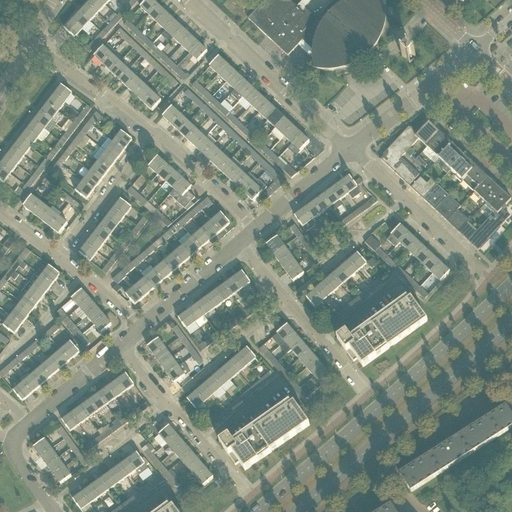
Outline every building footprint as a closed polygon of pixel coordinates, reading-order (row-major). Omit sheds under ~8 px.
[(98,0),(92,0),(88,4),(98,14),(105,6),(98,0)] [(132,0),(126,7),(129,11),(136,4),(132,0)] [(147,0),(140,8),(149,16),(158,6),(151,0),(147,0)] [(314,52),(315,52),(315,47),(316,43),(317,39),(318,35),(320,31),(322,27),(316,23),(318,21),(308,11),(305,15),(288,0),(266,0),(248,19),(288,56),(303,41),(314,52)] [(315,47),(315,52),(315,57),(316,63),(317,68),(318,70),(322,70),(326,71),(330,71),(335,70),(337,77),(344,73),(350,72),(357,71),(355,64),(359,62),(363,60),(366,57),(370,53),(373,49),(376,46),(378,42),(379,38),(386,40),(386,36),(386,31),(387,27),(389,23),(390,20),(383,18),(383,14),(383,10),(382,5),(381,1),(375,0),(371,0),(367,0),(364,0),(363,0),(341,0),(337,2),(333,5),(329,7),(326,10),(323,14),(320,17),(318,21),(316,23),(322,27),(320,31),(318,35),(317,39),(316,43),(315,47)] [(88,4),(80,13),(90,22),(98,14),(88,4)] [(149,16),(157,24),(166,14),(158,6),(149,16)] [(123,10),(117,17),(120,20),(127,13),(123,10)] [(80,13),(73,21),(82,30),(90,22),(80,13)] [(157,24),(165,31),(174,21),(166,14),(157,24)] [(117,17),(109,24),(113,28),(120,20),(117,17)] [(82,30),(73,21),(65,29),(75,38),(82,30)] [(124,25),(133,33),(136,29),(128,21),(124,25)] [(165,31),(173,39),(182,29),(174,21),(165,31)] [(108,26),(101,33),(105,36),(112,29),(108,26)] [(120,29),(116,33),(123,39),(126,35),(120,29)] [(173,39),(182,47),(191,37),(182,29),(173,39)] [(138,31),(135,35),(141,41),(145,37),(138,31)] [(101,33),(96,39),(99,42),(105,36),(101,33)] [(145,37),(141,41),(147,46),(150,42),(145,37)] [(182,47),(190,54),(199,44),(191,37),(182,47)] [(129,39),(126,42),(132,49),(136,45),(129,39)] [(92,43),(86,49),(90,53),(96,46),(92,43)] [(149,48),(157,56),(161,52),(153,44),(149,48)] [(199,44),(190,54),(185,59),(189,62),(193,57),(198,62),(208,52),(199,44)] [(136,45),(132,49),(139,55),(142,51),(136,45)] [(94,57),(102,65),(111,55),(103,47),(94,57)] [(393,65),(413,61),(411,49),(391,52),(393,65)] [(157,56),(166,64),(169,60),(161,52),(157,56)] [(146,54),(143,58),(149,64),(153,60),(146,54)] [(102,65),(110,73),(120,63),(111,55),(102,65)] [(210,67),(218,75),(227,65),(219,58),(210,67)] [(153,60),(149,64),(155,70),(159,66),(153,60)] [(166,64),(174,71),(177,67),(169,60),(166,64)] [(110,73),(119,80),(128,70),(120,63),(110,73)] [(227,65),(218,75),(226,83),(235,73),(227,65)] [(177,67),(174,71),(176,73),(178,75),(183,80),(184,81),(188,77),(189,76),(187,74),(186,75),(177,67)] [(119,80),(127,88),(136,78),(128,70),(119,80)] [(162,70),(159,74),(165,80),(169,76),(162,70)] [(226,83),(221,88),(230,96),(231,95),(244,81),(235,73),(226,83)] [(127,88),(135,95),(144,86),(136,78),(127,88)] [(171,78),(168,82),(174,88),(178,84),(173,80),(171,78)] [(244,81),(231,95),(239,102),(242,98),(252,88),(244,81)] [(196,82),(193,86),(199,92),(202,88),(196,82)] [(61,86),(54,95),(65,103),(72,94),(61,86)] [(135,95),(143,103),(152,93),(144,86),(135,95)] [(252,88),(242,98),(251,106),(260,96),(252,88)] [(188,91),(185,94),(191,100),(195,97),(188,91)] [(206,91),(202,95),(203,95),(204,97),(209,101),(212,97),(206,91)] [(152,93),(143,103),(152,112),(161,102),(152,93)] [(54,95),(48,104),(58,112),(65,103),(54,95)] [(251,106),(259,113),(268,104),(260,96),(251,106)] [(212,97),(209,101),(215,107),(218,103),(212,97)] [(197,99),(194,103),(201,109),(204,106),(197,99)] [(48,104),(41,113),(51,121),(56,125),(63,116),(58,112),(48,104)] [(259,113),(267,121),(276,111),(268,104),(259,113)] [(217,109),(225,116),(228,112),(220,105),(217,109)] [(87,106),(82,113),(86,116),(91,109),(87,106)] [(204,106),(201,109),(207,116),(211,112),(204,106)] [(163,117),(171,125),(180,115),(172,108),(163,117)] [(267,121),(275,129),(285,119),(276,111),(267,121)] [(228,112),(225,116),(232,122),(235,119),(228,112)] [(41,113),(34,122),(44,130),(51,121),(41,113)] [(96,113),(88,122),(92,126),(100,116),(96,113)] [(171,125),(179,132),(188,123),(180,115),(171,125)] [(214,115),(210,119),(217,125),(221,121),(214,115)] [(78,117),(73,124),(77,127),(81,122),(82,120),(78,117)] [(275,129),(284,137),(293,127),(285,119),(275,129)] [(233,124),(242,132),(245,128),(237,120),(233,124)] [(221,121),(217,125),(224,131),(228,128),(221,121)] [(34,122),(27,131),(38,139),(43,143),(50,134),(44,130),(34,122)] [(410,127),(380,159),(400,177),(409,167),(410,166),(401,158),(404,154),(418,139),(427,148),(441,133),(429,122),(426,125),(424,123),(422,126),(419,123),(413,130),(410,127)] [(179,132),(187,140),(196,130),(188,123),(179,132)] [(73,124),(66,133),(70,136),(77,127),(73,124)] [(87,124),(81,132),(85,136),(91,127),(87,124)] [(284,137),(292,145),(301,135),(293,127),(284,137)] [(245,128),(242,132),(246,136),(247,137),(248,138),(252,134),(245,128)] [(187,140),(196,148),(205,138),(196,130),(187,140)] [(231,130),(227,134),(233,140),(237,136),(231,130)] [(27,131),(20,140),(31,148),(38,139),(27,131)] [(121,132),(114,142),(124,150),(132,140),(121,132)] [(427,148),(439,159),(453,145),(441,133),(427,148)] [(79,134),(73,143),(77,146),(83,138),(79,134)] [(64,135),(59,141),(64,145),(68,138),(64,135)] [(301,135),(292,145),(288,149),(296,157),(309,142),(301,135)] [(237,136),(233,140),(240,147),(244,143),(237,136)] [(255,137),(252,141),(258,147),(262,144),(255,137)] [(205,138),(196,148),(204,156),(213,146),(209,142),(205,138)] [(20,140),(13,149),(24,157),(31,148),(20,140)] [(59,141),(54,148),(59,151),(60,150),(64,145),(59,141)] [(114,142),(106,152),(117,160),(124,150),(114,142)] [(71,144),(66,152),(70,155),(76,148),(71,144)] [(242,148),(250,156),(254,152),(245,144),(242,148)] [(262,144),(258,147),(265,154),(268,150),(262,144)] [(447,174),(450,170),(464,156),(453,145),(439,159),(445,164),(441,168),(447,174)] [(204,156),(212,163),(221,153),(213,146),(204,156)] [(100,148),(93,158),(98,162),(109,170),(117,160),(106,152),(100,148)] [(13,149),(6,158),(17,166),(24,157),(13,149)] [(410,149),(406,153),(411,158),(415,154),(410,149)] [(66,152),(60,160),(64,163),(70,155),(66,152)] [(254,152),(250,156),(257,162),(260,158),(254,152)] [(51,153),(46,159),(50,163),(53,158),(54,157),(55,156),(51,153)] [(212,163),(220,171),(229,161),(221,153),(212,163)] [(271,153),(268,156),(275,163),(278,159),(271,153)] [(462,181),(476,167),(464,156),(450,170),(456,175),(454,177),(460,182),(462,181)] [(149,167),(157,175),(166,165),(158,157),(149,167)] [(6,158),(0,166),(10,175),(17,166),(6,158)] [(46,159),(40,166),(45,170),(47,167),(50,163),(46,159)] [(258,163),(266,171),(270,167),(262,159),(258,163)] [(220,171),(229,179),(238,169),(229,161),(220,171)] [(98,162),(91,172),(102,180),(109,170),(98,162)] [(57,164),(50,172),(54,176),(61,167),(57,164)] [(157,175),(166,182),(175,172),(166,165),(157,175)] [(287,165),(283,170),(292,179),(297,174),(287,165)] [(10,175),(0,166),(0,181),(3,184),(10,175)] [(267,171),(264,174),(272,181),(273,180),(275,182),(281,188),(283,186),(287,183),(270,167),(266,171),(267,171)] [(410,167),(400,177),(409,186),(419,175),(410,167)] [(462,181),(474,192),(488,178),(476,167),(462,181)] [(229,179),(237,186),(246,176),(238,169),(229,179)] [(37,170),(32,177),(36,180),(42,174),(37,170)] [(91,172),(83,181),(94,190),(102,180),(91,172)] [(166,182),(174,189),(183,179),(175,172),(166,182)] [(237,186),(245,194),(257,181),(249,173),(246,176),(237,186)] [(32,177),(27,184),(31,187),(36,180),(32,177)] [(349,177),(340,184),(348,195),(352,200),(361,193),(357,187),(354,183),(349,177)] [(420,178),(411,188),(423,199),(437,185),(431,180),(427,184),(420,178)] [(482,207),(486,203),(499,189),(488,178),(474,192),(481,199),(477,203),(482,207)] [(45,179),(42,183),(51,190),(54,186),(45,179)] [(169,195),(186,211),(187,210),(194,204),(191,202),(194,198),(187,192),(188,191),(191,187),(183,179),(174,189),(174,190),(169,195)] [(360,179),(354,183),(357,187),(363,182),(360,179)] [(257,181),(245,194),(253,202),(267,188),(259,180),(258,181),(257,181)] [(94,190),(83,181),(75,192),(86,200),(94,190)] [(275,182),(266,191),(271,196),(281,188),(275,182)] [(340,184),(331,190),(339,201),(348,195),(340,184)] [(423,199),(435,210),(448,196),(437,185),(423,199)] [(29,189),(25,186),(18,195),(22,199),(29,189)] [(51,190),(60,197),(63,193),(54,186),(51,190)] [(127,192),(135,199),(139,195),(131,188),(127,192)] [(468,222),(458,232),(478,251),(510,217),(502,209),(511,200),(499,189),(486,203),(482,207),(480,209),(489,218),(477,231),(468,222)] [(331,190),(322,197),(330,208),(333,212),(342,206),(339,201),(331,190)] [(63,193),(60,197),(66,202),(69,198),(69,197),(67,196),(63,193)] [(23,207),(32,214),(41,203),(32,196),(23,207)] [(435,210),(444,218),(455,207),(452,204),(454,201),(448,196),(435,210)] [(141,197),(138,201),(144,207),(147,203),(141,197)] [(322,197),(313,204),(321,214),(330,208),(322,197)] [(208,198),(198,206),(202,210),(206,207),(208,209),(213,204),(211,202),(208,198)] [(121,200),(114,209),(125,217),(131,208),(121,200)] [(74,201),(71,205),(78,211),(81,207),(74,201)] [(458,210),(460,207),(454,201),(452,204),(455,207),(444,218),(447,221),(458,210)] [(32,214),(41,221),(50,210),(41,203),(32,214)] [(144,207),(152,214),(155,210),(147,203),(144,207)] [(368,203),(359,209),(362,214),(371,207),(368,203)] [(313,204),(304,210),(311,221),(312,221),(317,217),(321,214),(313,204)] [(198,206),(189,214),(192,218),(202,210),(198,206)] [(114,209),(107,218),(117,226),(125,217),(114,209)] [(41,221),(50,227),(58,217),(50,210),(41,221)] [(155,210),(152,214),(161,222),(164,218),(155,210)] [(311,221),(304,210),(295,217),(306,232),(315,226),(311,221)] [(447,221),(458,232),(468,222),(469,221),(458,210),(447,221)] [(357,211),(350,216),(353,220),(360,215),(357,211)] [(58,217),(50,227),(59,234),(70,220),(62,214),(59,217),(58,217)] [(183,219),(186,223),(192,218),(189,214),(183,219)] [(221,214),(212,222),(220,232),(230,224),(221,214)] [(350,216),(343,221),(346,225),(353,220),(350,216)] [(107,218),(100,227),(111,235),(117,226),(107,218)] [(144,218),(137,227),(141,230),(148,221),(144,218)] [(212,222),(202,230),(211,240),(220,232),(212,222)] [(339,224),(331,229),(335,234),(342,228),(339,224)] [(176,225),(170,230),(174,234),(179,229),(176,225)] [(290,229),(297,238),(301,235),(294,226),(290,229)] [(400,243),(409,234),(401,226),(387,240),(395,248),(400,243)] [(100,227),(93,236),(104,244),(111,235),(100,227)] [(135,229),(130,236),(134,239),(139,232),(135,229)] [(331,229),(322,236),(325,240),(335,234),(331,229)] [(170,230),(160,239),(164,243),(174,234),(170,230)] [(202,230),(193,238),(201,248),(211,240),(202,230)] [(188,234),(179,242),(183,247),(184,246),(193,256),(201,248),(193,238),(192,239),(188,234)] [(400,243),(408,251),(417,241),(409,234),(400,243)] [(93,236),(86,245),(97,253),(104,244),(93,236)] [(325,240),(322,236),(313,242),(316,247),(325,240)] [(10,237),(3,246),(4,247),(8,250),(15,241),(11,238),(10,237)] [(303,237),(299,240),(303,247),(307,244),(303,237)] [(371,237),(365,244),(381,259),(385,255),(379,249),(381,246),(371,237)] [(267,245),(273,255),(284,247),(278,238),(267,245)] [(160,239),(151,247),(154,251),(164,243),(160,239)] [(408,251),(416,259),(425,249),(417,241),(408,251)] [(303,247),(310,256),(314,252),(307,244),(303,247)] [(97,253),(86,245),(79,253),(90,262),(97,253)] [(184,246),(174,255),(182,265),(193,256),(184,246)] [(121,247),(116,253),(120,257),(125,251),(121,247)] [(151,247),(141,255),(145,259),(154,251),(151,247)] [(273,255),(280,264),(291,256),(284,247),(273,255)] [(26,249),(20,257),(24,260),(30,253),(26,249)] [(416,259),(424,267),(434,257),(425,249),(416,259)] [(116,253),(109,262),(113,266),(120,257),(116,253)] [(358,254),(349,262),(358,272),(367,264),(358,254)] [(141,255),(132,263),(135,267),(145,259),(141,255)] [(174,255),(164,263),(173,273),(182,265),(174,255)] [(316,255),(312,258),(316,265),(321,262),(316,255)] [(291,256),(280,264),(286,272),(297,265),(291,256)] [(424,267),(433,274),(442,264),(434,257),(424,267)] [(18,259),(11,269),(15,272),(19,267),(23,262),(18,259)] [(389,259),(385,263),(391,268),(395,264),(389,259)] [(113,266),(109,262),(102,271),(106,274),(113,266)] [(349,262),(341,269),(349,279),(358,272),(349,262)] [(132,263),(122,271),(125,275),(135,267),(132,263)] [(164,263),(155,271),(163,281),(173,273),(164,263)] [(395,264),(391,268),(397,274),(401,270),(395,264)] [(442,264),(433,274),(441,282),(450,272),(442,264)] [(297,265),(286,272),(293,282),(304,274),(297,265)] [(151,266),(141,274),(145,279),(154,289),(163,281),(155,271),(151,266)] [(49,267),(41,277),(52,285),(60,275),(49,267)] [(11,269),(3,279),(8,282),(10,278),(14,281),(19,275),(15,272),(11,269)] [(341,269),(332,276),(341,286),(349,279),(341,269)] [(125,275),(122,271),(112,280),(116,284),(125,275)] [(242,272),(233,279),(241,290),(250,283),(242,272)] [(37,273),(30,283),(44,295),(52,285),(41,277),(37,273)] [(406,274),(402,278),(408,284),(412,280),(406,274)] [(332,276),(323,284),(332,294),(341,286),(332,276)] [(145,279),(136,287),(144,297),(154,289),(145,279)] [(233,279),(224,286),(232,297),(241,290),(233,279)] [(375,282),(370,286),(374,290),(382,283),(379,279),(375,282)] [(412,280),(408,284),(414,290),(418,286),(412,280)] [(22,293),(26,296),(37,304),(44,295),(30,283),(22,293)] [(118,284),(112,289),(116,293),(121,289),(118,284)] [(323,284),(315,291),(324,301),(332,294),(323,284)] [(224,286),(215,292),(223,303),(232,297),(224,286)] [(370,286),(362,294),(365,298),(374,290),(370,286)] [(144,297),(136,287),(126,295),(135,305),(144,297)] [(422,289),(418,293),(424,299),(428,295),(422,289)] [(78,294),(72,299),(79,308),(90,299),(82,291),(78,294)] [(324,301),(315,291),(306,298),(315,308),(324,301)] [(215,292),(206,299),(214,310),(223,303),(215,292)] [(362,294),(355,300),(358,304),(365,298),(362,294)] [(26,296),(18,306),(29,315),(37,304),(26,296)] [(79,308),(87,317),(97,308),(90,299),(79,308)] [(206,299),(197,306),(205,317),(214,310),(206,299)] [(262,301),(256,305),(259,309),(266,305),(262,301)] [(363,368),(427,321),(413,302),(411,304),(355,344),(353,342),(346,333),(337,339),(353,362),(357,359),(363,368)] [(352,302),(345,308),(348,312),(355,306),(352,302)] [(18,306),(10,316),(21,325),(29,315),(18,306)] [(197,306),(188,312),(196,323),(205,317),(197,306)] [(254,307),(247,312),(250,316),(257,311),(254,307)] [(87,317),(94,325),(104,316),(97,308),(87,317)] [(345,308),(338,314),(342,318),(348,312),(345,308)] [(196,323),(188,312),(179,319),(187,330),(196,323)] [(21,325),(10,316),(3,326),(14,334),(21,325)] [(104,316),(94,325),(106,338),(112,333),(108,328),(112,325),(104,316)] [(242,316),(235,320),(238,325),(245,320),(242,316)] [(333,318),(327,323),(331,327),(338,321),(334,317),(333,318)] [(235,320),(226,327),(229,331),(238,325),(235,320)] [(69,321),(65,324),(71,330),(75,327),(69,321)] [(279,347),(285,343),(295,334),(288,325),(272,339),(279,347)] [(52,328),(49,331),(52,335),(59,330),(55,326),(52,328)] [(172,330),(179,339),(184,336),(177,326),(172,330)] [(71,330),(78,339),(82,335),(75,327),(71,330)] [(226,327),(217,334),(220,338),(229,331),(226,327)] [(217,334),(211,338),(214,343),(220,338),(217,334)] [(285,343),(292,352),(302,343),(295,334),(285,343)] [(1,335),(0,336),(0,341),(6,346),(9,341),(1,335)] [(44,335),(37,342),(40,346),(47,339),(44,335)] [(82,335),(78,339),(85,347),(89,344),(82,335)] [(179,339),(186,348),(190,345),(184,336),(179,339)] [(148,348),(154,357),(165,349),(159,340),(148,348)] [(37,342),(29,348),(33,352),(40,346),(37,342)] [(205,342),(199,347),(202,351),(208,347),(205,342)] [(70,343),(61,351),(70,361),(79,353),(70,343)] [(292,352),(299,360),(309,351),(302,343),(292,352)] [(186,348),(192,357),(197,354),(190,345),(186,348)] [(259,350),(267,358),(271,355),(263,346),(259,350)] [(154,357),(161,366),(172,358),(165,349),(154,357)] [(247,349),(239,356),(247,366),(256,359),(247,349)] [(61,351),(51,359),(60,369),(70,361),(61,351)] [(299,360),(306,368),(317,359),(309,351),(299,360)] [(24,352),(18,358),(21,362),(28,356),(24,352)] [(197,354),(192,357),(199,366),(203,363),(197,354)] [(239,356),(230,364),(239,374),(247,366),(239,356)] [(272,357),(268,360),(274,367),(278,363),(272,357)] [(18,358),(11,364),(14,368),(21,362),(18,358)] [(161,366),(168,375),(179,367),(172,358),(161,366)] [(51,359),(42,367),(51,377),(60,369),(51,359)] [(306,368),(314,377),(324,368),(317,359),(306,368)] [(274,367),(281,375),(285,372),(278,363),(274,367)] [(230,364),(222,371),(230,381),(239,374),(230,364)] [(12,370),(8,366),(0,373),(0,376),(2,378),(12,370)] [(42,367),(32,375),(41,385),(51,377),(42,367)] [(179,367),(168,375),(174,384),(185,376),(179,367)] [(324,368),(314,377),(321,386),(328,380),(332,377),(324,368)] [(222,371),(213,378),(222,388),(230,381),(222,371)] [(281,375),(288,384),(292,380),(285,372),(281,375)] [(268,374),(260,381),(263,385),(272,378),(268,374)] [(32,375),(23,383),(32,393),(41,385),(32,375)] [(126,375),(117,382),(125,393),(134,386),(126,375)] [(213,378),(204,386),(213,396),(222,388),(213,378)] [(292,380),(288,384),(294,390),(298,386),(292,380)] [(260,381),(251,388),(255,392),(263,385),(260,381)] [(117,382),(108,388),(116,399),(125,393),(117,382)] [(32,393),(23,383),(13,392),(22,402),(32,393)] [(204,386),(196,393),(204,403),(213,396),(204,386)] [(108,388),(99,395),(107,406),(116,399),(108,388)] [(249,390),(243,396),(246,400),(253,394),(249,390)] [(302,391),(298,395),(303,401),(307,398),(302,391)] [(204,403),(196,393),(187,400),(196,410),(204,403)] [(99,395),(90,401),(98,412),(107,406),(99,395)] [(243,396),(236,401),(240,405),(246,400),(243,396)] [(90,401),(80,409),(88,420),(98,412),(90,401)] [(146,403),(137,410),(140,414),(149,407),(146,403)] [(234,403),(226,410),(229,414),(238,407),(234,403)] [(229,436),(219,443),(226,452),(235,465),(239,463),(245,471),(309,426),(296,406),(293,408),(237,448),(235,445),(229,436)] [(511,415),(507,407),(491,417),(503,435),(511,429),(511,415)] [(80,409),(71,415),(79,425),(88,420),(80,409)] [(137,410),(130,415),(133,419),(140,414),(137,410)] [(224,412),(217,418),(220,422),(227,416),(224,412)] [(213,414),(205,421),(208,425),(211,429),(212,429),(220,422),(217,418),(213,414)] [(79,425),(71,415),(62,421),(70,432),(79,425)] [(491,417),(461,436),(472,454),(503,435),(491,417)] [(125,419),(119,423),(122,427),(128,423),(125,419)] [(114,426),(110,429),(113,434),(122,427),(119,423),(118,423),(116,420),(112,423),(114,426)] [(155,422),(149,427),(153,432),(159,427),(155,422)] [(159,435),(166,444),(176,435),(169,427),(159,435)] [(57,431),(64,440),(68,437),(62,428),(57,431)] [(110,429),(100,437),(103,441),(113,434),(110,429)] [(166,444),(174,452),(184,444),(176,435),(166,444)] [(461,436),(430,455),(442,474),(472,454),(461,436)] [(64,440),(71,449),(75,446),(68,437),(64,440)] [(100,437),(94,441),(97,445),(103,441),(100,437)] [(34,448),(41,457),(51,450),(45,440),(34,448)] [(95,447),(92,442),(82,449),(86,454),(95,447)] [(142,450),(149,459),(156,453),(149,444),(142,450)] [(174,452),(181,461),(191,452),(184,444),(174,452)] [(71,449),(77,458),(81,455),(75,446),(71,449)] [(41,457),(47,466),(58,459),(51,450),(41,457)] [(181,461),(188,469),(198,461),(191,452),(181,461)] [(137,453),(128,460),(136,471),(139,476),(148,469),(137,453)] [(442,474),(430,455),(400,475),(411,493),(442,474)] [(155,457),(151,461),(156,467),(160,464),(155,457)] [(83,458),(79,461),(84,467),(88,464),(83,458)] [(58,459),(47,466),(54,475),(64,468),(58,459)] [(128,460),(119,467),(127,477),(136,471),(128,460)] [(188,469),(196,478),(206,469),(198,461),(188,469)] [(160,464),(156,467),(162,473),(166,470),(160,464)] [(119,467),(109,473),(117,484),(127,477),(119,467)] [(64,468),(54,475),(60,485),(71,477),(64,468)] [(206,469),(196,478),(203,487),(213,478),(206,469)] [(164,476),(178,493),(182,489),(168,472),(164,476)] [(109,473),(100,480),(108,491),(117,484),(109,473)] [(156,480),(149,485),(153,489),(159,485),(163,482),(159,476),(155,479),(156,480)] [(100,480),(91,487),(99,497),(108,491),(100,480)] [(91,487),(82,493),(90,504),(99,497),(91,487)] [(147,487),(138,493),(141,498),(150,491),(147,487)] [(184,492),(180,495),(186,502),(190,498),(184,492)] [(90,504),(82,493),(73,500),(81,511),(90,504)] [(138,493),(129,500),(132,504),(141,498),(138,493)] [(129,500),(123,505),(126,509),(132,504),(129,500)]
